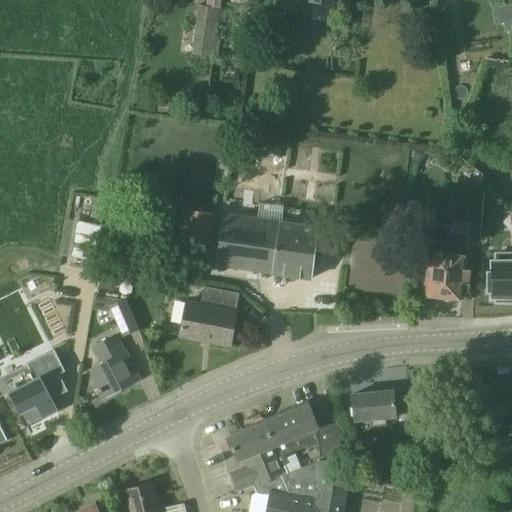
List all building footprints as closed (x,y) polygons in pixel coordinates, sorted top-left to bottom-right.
[(214,57),(220,7),(198,5),(192,54),(214,57)] [(209,253),(215,213),(182,208),(176,248),(209,253)] [(319,228),(282,222),(225,214),(218,264),(276,273),(275,274),(311,279),(312,276),(311,276),(318,229),(319,229),(319,228)] [(470,234),(446,231),(444,254),(432,253),(428,295),(462,298),(463,289),(468,289),(470,269),(467,268),(470,234)] [(511,253),(509,254),(501,254),(496,254),(496,261),(492,261),(492,273),(489,273),(489,293),(492,293),(492,299),(496,299),(496,303),(511,302),(511,253)] [(181,335),(191,337),(230,345),(238,310),(236,310),(239,294),(204,287),(201,303),(188,300),(181,335)] [(109,306),(111,309),(112,312),(122,336),(139,329),(129,304),(126,298),(109,306)] [(103,364),(91,370),(105,397),(139,380),(116,335),(94,346),(103,364)] [(26,364),(27,365),(29,370),(34,379),(8,393),(9,393),(20,416),(26,428),(59,412),(50,394),(64,387),(58,376),(65,372),(54,350),(26,364)] [(352,394),(354,407),(351,408),(351,416),(355,417),(355,420),(371,419),(372,426),(386,425),(385,418),(397,417),(396,414),(410,412),(423,447),(440,440),(423,393),(395,396),(394,390),(352,394)] [(265,421),(274,442),(316,424),(322,422),(314,401),(265,421)] [(252,484),(256,494),(270,496),(271,493),(316,501),(313,511),(343,511),(347,492),(338,425),(318,430),(316,424),(274,442),(265,421),(227,437),(237,460),(242,458),(246,468),(231,474),(238,490),(252,484)] [(0,422),(0,443),(8,439),(0,424),(1,424),(0,422)] [(152,482),(127,488),(132,511),(163,511),(161,502),(157,502),(152,482)] [(270,496),(256,494),(251,497),(249,511),(313,511),(316,501),(271,493),(270,496)]
